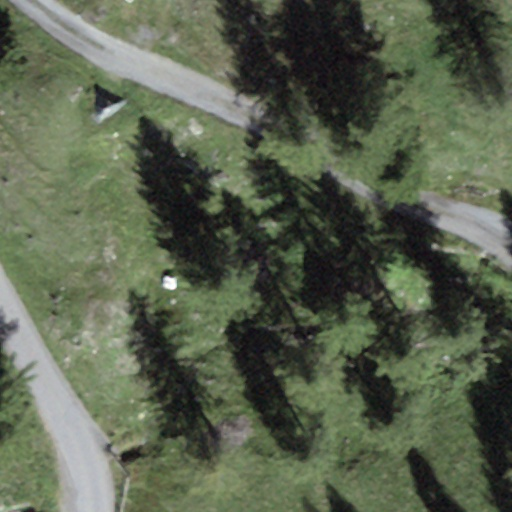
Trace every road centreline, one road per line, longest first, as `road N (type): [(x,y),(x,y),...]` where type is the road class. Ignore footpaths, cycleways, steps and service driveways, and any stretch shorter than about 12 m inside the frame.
road 1 (track): [(34,0),(129,60),(511,245)]
road 2 (unclassified): [(94,511),(68,421),(0,303)]
